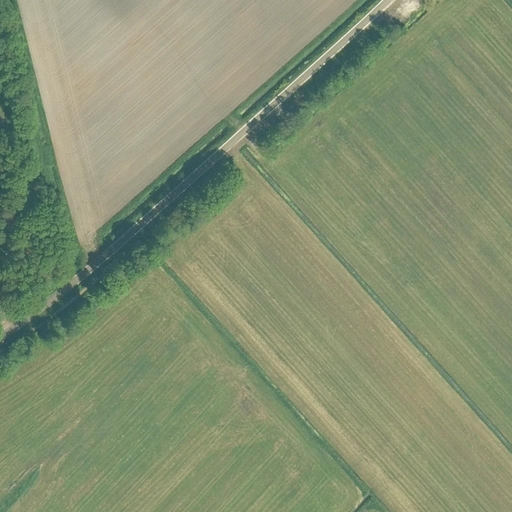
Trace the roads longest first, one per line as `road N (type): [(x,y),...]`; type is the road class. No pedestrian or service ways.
road 1 (unclassified): [(0,336),(74,281),(387,0)]
road 2 (track): [(0,212),(11,228),(1,334)]
